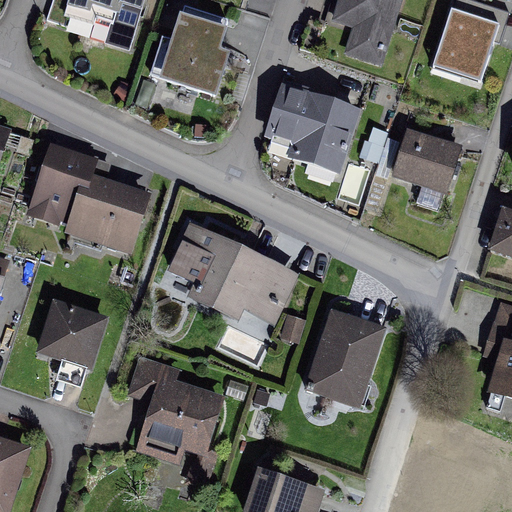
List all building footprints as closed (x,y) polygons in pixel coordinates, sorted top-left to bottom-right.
[(71,0),(62,30),(128,50),(143,0),(71,0)] [(403,0),(339,0),(333,22),(355,29),(347,54),(382,65),(403,0)] [(184,9),(162,78),(216,96),(229,57),(213,52),(223,22),(184,9)] [(452,13),(434,69),(481,84),(499,28),(452,13)] [(151,77),(160,80),(175,37),(166,34),(151,77)] [(298,149),(294,163),(339,178),(359,115),(282,90),(266,139),(298,149)] [(409,133),(393,179),(446,197),(462,151),(409,133)] [(0,173),(9,146),(0,143),(0,173)] [(66,239),(133,260),(153,198),(121,188),(92,179),(97,162),(73,155),(51,148),(29,217),(69,229),(66,239)] [(511,215),(505,213),(492,251),(511,258),(511,215)] [(292,278),(200,233),(180,274),(194,281),(187,295),(239,321),(244,309),(270,322),(292,278)] [(53,305),(38,352),(65,361),(58,381),(82,389),(104,321),(53,305)] [(506,364),(497,394),(511,397),(511,316),(498,313),(484,358),(506,364)] [(331,315),(305,394),(362,412),(388,333),(331,315)] [(299,344),(304,322),(291,319),(285,340),(299,344)] [(144,370),(131,406),(153,414),(137,458),(184,476),(180,488),(206,498),(217,469),(204,464),(224,410),(173,391),(176,382),(144,370)] [(12,511),(31,452),(0,441),(0,511),(12,511)] [(258,473),(245,511),(315,511),(321,493),(258,473)]
